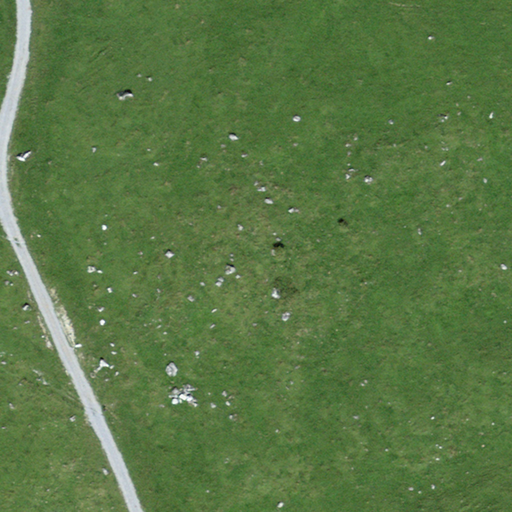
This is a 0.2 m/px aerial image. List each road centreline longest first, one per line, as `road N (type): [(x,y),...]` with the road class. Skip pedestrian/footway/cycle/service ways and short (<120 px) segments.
road 1 (track): [(125,511),(13,248),(0,190)]
road 2 (track): [(0,134),(18,49),(17,0)]
